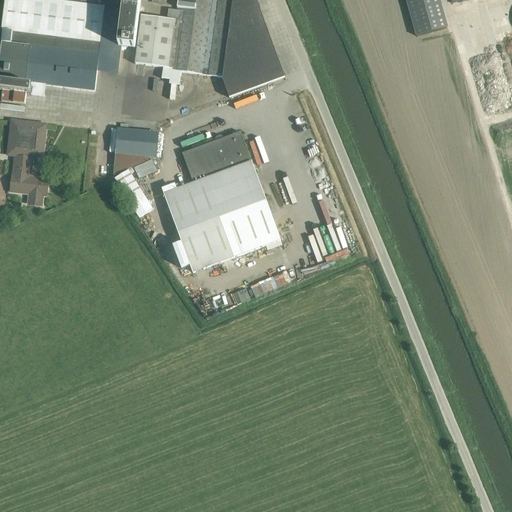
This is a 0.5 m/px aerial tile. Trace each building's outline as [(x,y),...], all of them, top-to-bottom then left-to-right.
[(4,32),(0,61),(0,91),(3,92),(1,102),(25,105),(26,94),(45,97),(46,86),(71,89),(95,92),(98,72),(101,44),(105,9),(105,7),(46,0),(5,0),(2,32),(4,32)] [(124,0),(124,10),(119,47),(122,47),(135,49),(141,0),(124,0)] [(153,0),(153,3),(166,5),(166,0),(178,0),(177,11),(169,10),(168,20),(142,17),(136,65),(163,68),(161,80),(170,81),(170,85),(180,86),(181,76),(182,74),(223,78),(230,99),(285,78),(284,76),(256,0),(153,0)] [(405,0),(417,37),(449,28),(440,0),(405,0)] [(447,53),(436,57),(439,64),(449,61),(447,53)] [(45,126),(13,122),(9,155),(16,156),(13,176),(11,192),(31,195),(30,204),(29,204),(42,206),(43,196),(46,197),(48,180),(30,178),(31,165),(41,166),(45,126)] [(114,176),(149,160),(149,158),(156,158),(159,133),(118,130),(114,176)] [(193,184),(164,195),(182,244),(174,247),(182,269),(190,266),(193,274),(281,241),(241,132),(224,139),(223,137),(221,136),(217,137),(215,140),(216,142),(182,154),(193,184)] [(308,158),(300,160),(306,184),(314,182),(308,158)] [(129,171),(115,179),(132,206),(145,197),(129,171)] [(312,236),(321,265),(304,269),(305,273),(351,260),(342,227),(312,236)] [(242,303),(299,282),(295,270),(238,291),(242,303)] [(238,292),(250,287),(248,281),(236,285),(238,292)]
